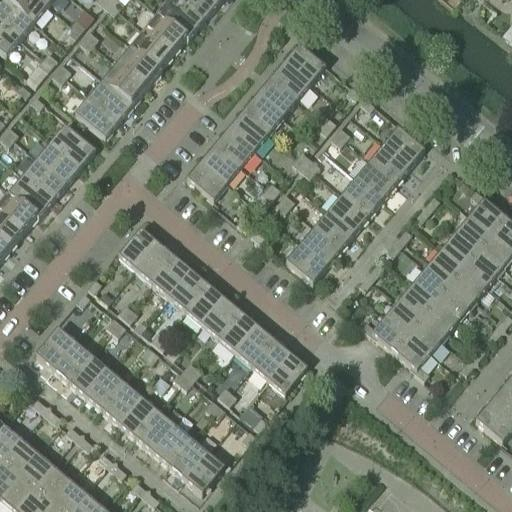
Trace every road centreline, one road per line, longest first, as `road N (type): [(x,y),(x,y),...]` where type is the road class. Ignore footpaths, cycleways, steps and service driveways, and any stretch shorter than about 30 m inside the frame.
road 1 (residential): [(511,511),(366,391),(356,365),(327,359),(126,197)]
road 2 (unclassified): [(511,174),(298,0)]
road 3 (residential): [(0,341),(126,197)]
